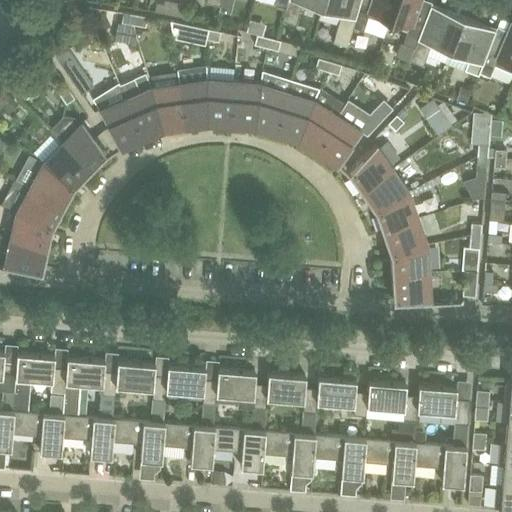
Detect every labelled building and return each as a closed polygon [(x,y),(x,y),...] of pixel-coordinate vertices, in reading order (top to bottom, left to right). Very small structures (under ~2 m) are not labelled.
[(156,1),(155,10),(167,12),(169,0),(164,0),(164,2),(156,1)] [(287,0),(286,6),(282,19),(296,23),(302,1),(322,7),(323,0),(287,0)] [(347,44),(353,26),(352,26),(360,1),(359,0),(323,0),(322,7),(341,13),(333,40),(347,44)] [(371,0),(370,4),(360,1),(352,26),(353,26),(363,29),(368,16),(388,22),(395,0),(371,0)] [(412,18),(418,0),(395,0),(388,22),(408,29),(403,43),(414,46),(423,22),(412,18)] [(430,4),(423,22),(414,46),(409,59),(423,64),(431,43),(450,50),(463,16),(430,4)] [(105,10),(92,15),(98,30),(111,25),(105,10)] [(123,11),(121,21),(133,23),(135,13),(123,11)] [(147,15),(135,13),(133,23),(145,25),(147,15)] [(463,16),(450,50),(469,57),(465,68),(478,73),(479,71),(488,47),(495,28),(463,16)] [(490,75),(495,63),(498,55),(511,60),(511,21),(499,51),(488,47),(479,71),(490,75)] [(192,24),(189,40),(205,43),(206,38),(209,28),(197,25),(192,24)] [(220,30),(209,28),(206,38),(218,40),(220,30)] [(266,46),(269,36),(257,33),(254,43),(266,46)] [(280,39),(269,36),(266,46),(278,49),(280,39)] [(67,46),(55,54),(81,92),(81,91),(93,83),(67,46)] [(315,66),(327,70),(330,60),(318,56),(315,66)] [(330,60),(327,70),(338,73),(341,63),(330,60)] [(184,118),(207,115),(207,76),(206,65),(177,69),(179,80),(184,118)] [(290,78),(262,69),(260,81),(254,119),(276,125),(287,89),(290,78)] [(134,77),(139,89),(125,96),(141,130),(162,121),(151,84),(146,72),(134,77)] [(233,78),(207,76),(207,115),(230,117),(233,78)] [(260,81),(233,78),(230,117),(254,119),(260,81)] [(298,132),(314,97),(319,87),(290,78),(287,89),(276,125),(298,132)] [(162,121),(184,118),(179,80),(151,84),(162,121)] [(141,130),(125,96),(119,82),(93,98),(119,140),(141,130)] [(460,85),(456,98),(466,101),(470,88),(460,85)] [(67,86),(59,92),(66,102),(74,96),(67,86)] [(8,92),(0,100),(0,103),(9,112),(19,102),(8,92)] [(298,132),(317,145),(337,113),(314,97),(298,132)] [(383,100),(375,109),(370,114),(377,121),(391,107),(383,100)] [(362,128),(337,113),(317,145),(337,157),(362,128)] [(388,122),(395,129),(404,120),(396,113),(388,122)] [(473,115),(471,142),(478,142),(488,143),(491,116),(473,115)] [(62,140),(89,166),(106,149),(82,119),(62,140)] [(89,166),(62,140),(42,160),(73,183),(89,166)] [(478,142),(477,154),(487,155),(488,143),(478,142)] [(362,188),(393,166),(376,143),(348,169),(362,188)] [(495,147),(494,156),(506,157),(506,148),(495,147)] [(486,167),(487,155),(477,154),(476,167),(486,167)] [(494,156),(494,165),(505,166),(506,157),(494,156)] [(29,185),(63,203),(73,183),(42,160),(29,185)] [(393,166),(362,188),(375,207),(409,189),(393,166)] [(63,203),(29,185),(16,209),(52,223),(63,203)] [(409,189),(375,207),(382,228),(418,216),(409,189)] [(491,190),(491,198),(505,199),(505,191),(491,190)] [(504,207),(505,199),(491,198),(490,206),(504,207)] [(52,223),(16,209),(10,237),(47,245),(52,223)] [(390,250),(427,242),(418,216),(382,228),(390,250)] [(471,222),(470,234),(480,235),(481,223),(471,222)] [(488,232),(487,240),(501,241),(502,233),(488,232)] [(480,235),(470,234),(469,246),(479,247),(480,235)] [(47,245),(10,237),(4,265),(42,268),(47,245)] [(427,242),(390,250),(391,273),(429,270),(427,242)] [(462,293),(475,294),(477,269),(464,268),(462,293)] [(484,282),(492,283),(493,268),(485,268),(484,282)] [(429,270),(391,273),(392,296),(430,299),(429,270)] [(498,283),(492,283),(484,282),(483,290),(497,291),(498,283)] [(0,388),(14,390),(14,386),(15,376),(16,362),(3,361),(4,350),(0,349),(0,388)] [(15,376),(14,386),(14,390),(12,408),(14,408),(27,409),(30,377),(53,379),(52,389),(64,390),(66,366),(54,365),(55,354),(17,351),(16,362),(15,376)] [(63,412),(64,412),(77,413),(80,381),(103,383),(102,393),(115,394),(115,384),(116,370),(104,369),(105,358),(67,355),(66,366),(64,390),(63,412)] [(165,398),(166,388),(167,374),(154,373),(155,362),(117,359),(116,370),(115,384),(153,387),(152,397),(165,398)] [(213,424),(216,392),(217,378),(204,377),(205,366),(168,363),(167,374),(166,388),(203,391),(201,423),(213,424)] [(216,392),(238,394),(238,405),(253,406),(251,427),(264,428),(266,396),(267,382),(255,381),(256,370),(218,367),(217,378),(216,392)] [(314,432),(316,400),(317,386),(305,385),(306,374),(268,371),(267,382),(266,396),(304,399),(301,431),(314,432)] [(366,414),(367,404),(368,390),(355,389),(356,378),(318,375),(317,386),(316,400),(354,403),(353,413),(366,414)] [(418,394),(405,393),(406,382),(369,379),(368,390),(367,404),(404,407),(403,417),(416,418),(417,408),(418,394)] [(470,398),(456,397),(456,386),(419,383),(418,394),(417,408),(441,410),(440,420),(468,422),(470,398)] [(477,389),(476,397),(489,398),(490,390),(477,389)] [(489,398),(476,397),(476,405),(488,406),(489,398)] [(14,408),(12,408),(0,407),(0,445),(11,447),(12,431),(14,408)] [(61,450),(62,435),(64,412),(63,412),(27,409),(14,408),(12,431),(41,433),(39,449),(61,450)] [(114,416),(77,413),(64,412),(62,435),(91,437),(90,453),(111,455),(113,439),(114,416)] [(162,459),(163,443),(165,420),(114,416),(113,439),(141,441),(140,457),(162,459)] [(215,424),(213,424),(201,423),(165,420),(163,443),(191,445),(190,461),(212,463),(213,447),(215,424)] [(511,442),(511,421),(507,421),(505,441),(500,441),(500,442),(511,442)] [(265,428),(264,428),(251,427),(215,424),(213,447),(242,449),(240,465),(262,467),(263,451),(265,428)] [(312,471),(314,455),(315,432),(314,432),(301,431),(265,428),(263,451),(292,453),(291,469),(312,471)] [(415,428),(414,439),(425,440),(426,429),(415,428)] [(486,432),(474,431),(473,439),(486,440),(486,432)] [(363,475),(364,459),(366,436),(315,432),(314,455),(342,457),(341,473),(363,475)] [(416,441),(366,436),(364,459),(392,461),(391,477),(413,479),(414,463),(416,441)] [(486,440),(473,439),(472,447),(485,448),(486,440)] [(466,444),(416,441),(414,463),(443,465),(441,481),(463,483),(466,444)] [(511,442),(500,442),(498,463),(511,463),(511,442)] [(497,483),(497,484),(511,484),(511,463),(498,463),(503,464),(501,483),(497,483)] [(213,469),(212,481),(225,482),(226,470),(213,469)] [(470,473),(469,481),(482,482),(483,474),(470,473)] [(481,490),(482,482),(469,481),(469,489),(481,490)] [(499,506),(499,510),(499,511),(511,511),(511,484),(497,484),(495,505),(499,506)]
